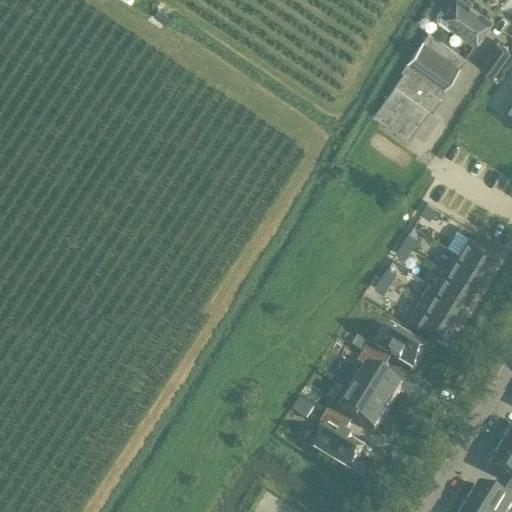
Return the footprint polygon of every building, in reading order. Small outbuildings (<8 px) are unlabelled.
[(494,22),(464,0),(454,0),(445,13),(442,11),(438,16),(437,18),(438,22),(439,24),(451,33),(453,29),(477,46),(494,22)] [(467,60),(430,33),(402,71),(405,73),(374,116),(409,140),(430,110),(429,109),(438,96),(440,98),(467,60)] [(511,51),(498,42),(480,67),(493,77),(511,51)] [(421,215),(429,220),(436,210),(427,204),(421,215)] [(402,244),(411,249),(417,239),(409,234),(402,244)] [(458,254),(485,270),(496,252),(469,235),(458,254)] [(411,249),(402,244),(396,254),(404,259),(411,249)] [(447,271),(475,288),(485,270),(458,254),(447,271)] [(381,279),(389,284),(395,274),(387,268),(381,279)] [(464,305),(475,288),(447,271),(437,289),(464,305)] [(389,284),(381,279),(374,289),(383,294),(389,284)] [(454,323),(464,305),(437,289),(426,306),(454,323)] [(426,306),(415,324),(443,341),(454,323),(426,306)] [(413,372),(427,350),(392,330),(379,351),(370,346),(364,355),(386,369),(392,359),(413,372)] [(355,392),(389,412),(402,391),(380,378),(386,369),(364,355),(358,365),(367,371),(355,392)] [(355,392),(342,413),(333,407),(327,417),(349,430),(355,421),(376,434),(389,412),(355,392)] [(349,430),(327,417),(321,426),(330,432),(317,454),(351,475),(365,452),(343,439),(349,430)] [(511,452),(504,448),(491,469),(511,481),(511,483),(507,491),(511,494),(511,452)] [(480,488),(467,509),(472,511),(511,511),(511,494),(507,491),(502,501),(480,488)]
